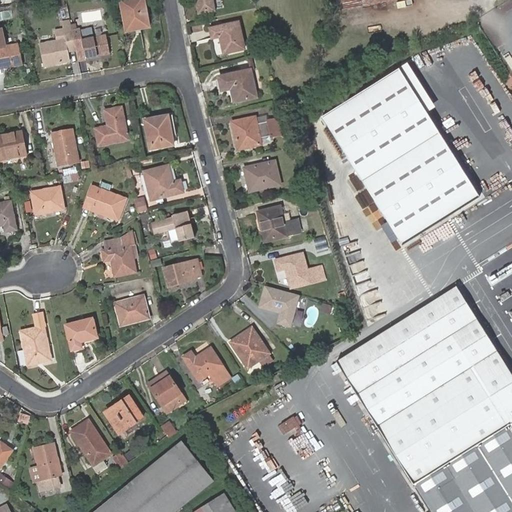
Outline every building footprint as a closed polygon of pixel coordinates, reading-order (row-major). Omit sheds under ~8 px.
[(149,27),(143,0),(127,0),(120,1),(126,32),(149,27)] [(196,0),(198,9),(199,13),(213,11),(211,0),(196,0)] [(396,0),(342,0),(344,10),(396,0)] [(66,48),(75,47),(72,31),(71,24),(70,21),(62,23),(64,30),(54,31),(56,41),(39,45),(43,67),(69,62),(67,53),(66,48)] [(244,50),(238,23),(210,30),(212,40),(219,38),(223,54),(244,50)] [(0,69),(24,65),(20,43),(7,45),(3,27),(0,27),(0,69)] [(92,29),(80,32),(82,41),(94,38),(92,29)] [(72,31),(75,47),(83,45),(84,49),(86,58),(109,53),(105,36),(94,38),(82,41),(80,32),(80,30),(77,30),(72,31)] [(75,47),(76,51),(78,60),(86,59),(86,58),(84,49),(83,45),(75,47)] [(402,245),(450,215),(478,197),(398,69),(322,117),(402,245)] [(218,79),(221,91),(231,89),(234,102),(257,97),(250,70),(218,78),(218,79)] [(130,140),(123,106),(104,110),(107,124),(94,127),(98,146),(130,140)] [(143,119),(149,151),(176,145),(170,113),(143,119)] [(256,124),(255,120),(255,117),(232,122),(237,149),(261,145),(260,138),(271,136),(268,122),(266,122),(256,124)] [(276,120),(268,122),(271,136),(280,134),(276,120)] [(51,132),(58,167),(81,162),(74,127),(51,132)] [(0,162),(26,156),(20,132),(0,136),(0,162)] [(104,146),(102,153),(112,157),(115,150),(104,146)] [(89,160),(81,162),(82,169),(91,168),(89,160)] [(280,185),(274,163),(244,169),(249,192),(280,185)] [(175,180),(170,164),(142,171),(150,201),(186,192),(182,178),(175,180)] [(77,168),(63,171),(64,177),(79,174),(77,168)] [(92,184),(84,208),(121,222),(130,198),(110,191),(112,185),(99,180),(97,186),(92,184)] [(299,180),(290,183),(292,190),(301,188),(299,180)] [(65,209),(60,185),(30,191),(35,215),(65,209)] [(0,201),(0,226),(4,226),(5,233),(18,230),(12,199),(0,201)] [(136,202),(139,213),(148,210),(146,200),(136,202)] [(256,211),(264,243),(303,234),(299,218),(292,219),(286,221),(282,207),(282,205),(256,211)] [(284,208),(282,207),(286,221),(292,219),(292,218),(292,216),(291,213),(289,211),(288,209),(286,208),(284,208)] [(172,217),(151,222),(154,235),(176,229),(179,243),(196,238),(188,211),(172,215),(172,217)] [(146,214),(139,216),(141,223),(148,221),(146,214)] [(511,215),(500,222),(511,241),(511,215)] [(300,222),(303,232),(310,231),(308,221),(300,222)] [(495,274),(511,261),(511,245),(498,226),(473,243),(495,274)] [(121,237),(104,241),(105,249),(101,249),(104,263),(110,262),(114,278),(139,273),(136,259),(140,258),(138,246),(139,246),(136,231),(134,231),(133,229),(121,237)] [(148,246),(151,260),(158,258),(154,244),(148,246)] [(308,269),(304,252),(275,260),(278,272),(285,270),(291,290),(327,280),(323,265),(308,269)] [(199,258),(163,267),(168,287),(198,280),(198,278),(203,277),(199,258)] [(511,511),(511,376),(456,286),(357,348),(334,362),(429,511),(511,511)] [(279,323),(292,326),(299,294),(266,287),(261,308),(281,312),(279,323)] [(152,319),(145,294),(114,302),(120,327),(152,319)] [(35,328),(20,332),(27,367),(50,362),(43,328),(45,327),(42,314),(33,316),(35,328)] [(94,316),(64,324),(71,353),(84,350),(82,344),(100,339),(94,316)] [(259,361),(269,355),(252,329),(230,344),(247,369),(259,361)] [(181,357),(198,383),(210,375),(218,388),(233,378),(212,346),(196,356),(192,350),(181,357)] [(273,361),(269,355),(259,361),(263,368),(273,361)] [(171,375),(150,388),(167,415),(188,402),(171,375)] [(142,419),(128,399),(105,414),(118,434),(142,419)] [(19,413),(17,422),(27,424),(29,415),(19,413)] [(169,437),(178,431),(170,420),(162,426),(169,437)] [(109,455),(88,421),(70,433),(93,466),(109,455)] [(0,466),(11,451),(0,443),(0,466)] [(174,511),(212,481),(181,444),(95,511),(174,511)] [(59,487),(56,477),(60,476),(52,445),(34,450),(38,467),(41,480),(37,482),(40,492),(59,487)] [(119,453),(111,458),(116,465),(124,460),(119,453)] [(41,480),(38,467),(29,470),(32,483),(37,482),(41,480)] [(234,511),(224,495),(196,511),(234,511)]
